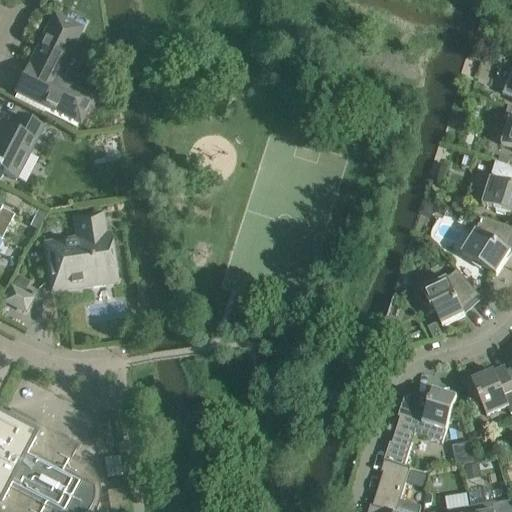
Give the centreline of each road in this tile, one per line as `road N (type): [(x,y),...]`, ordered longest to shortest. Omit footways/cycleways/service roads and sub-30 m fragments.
road 1 (residential): [(355,511),(394,375),(407,362),(476,342),(511,311)]
road 2 (residential): [(0,343),(50,365),(118,361)]
